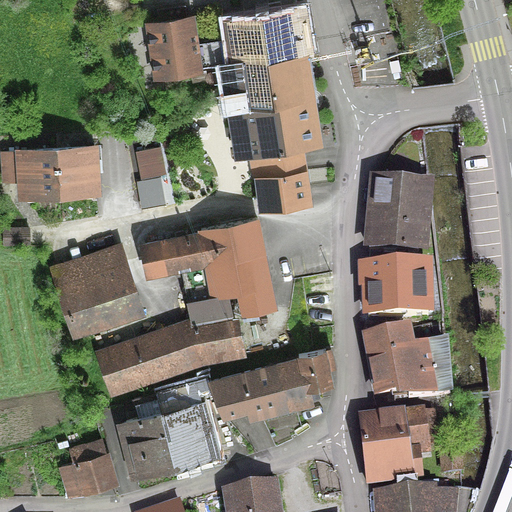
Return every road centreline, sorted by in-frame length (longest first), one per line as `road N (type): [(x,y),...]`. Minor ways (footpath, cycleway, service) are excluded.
road 1 (residential): [(0,510),(119,507),(348,437)]
road 2 (residential): [(364,119),(346,215),(348,437)]
road 3 (residential): [(364,119),(498,97)]
road 4 (residential): [(314,0),(333,72),(364,119)]
